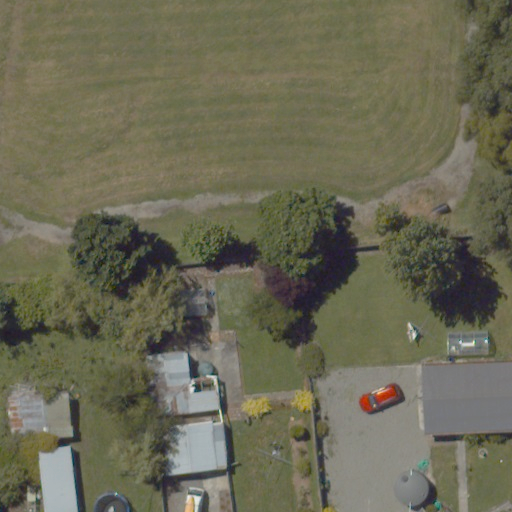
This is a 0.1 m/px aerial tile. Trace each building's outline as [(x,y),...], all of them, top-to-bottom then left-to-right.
[(165,413),(169,475),(228,471),(222,375),(191,377),(189,349),(147,351),(150,414),(165,413)] [(511,352),(420,360),(425,436),(511,429),(511,352)] [(75,382),(8,385),(10,440),(77,437),(75,382)] [(84,511),(77,440),(37,444),(43,511),(84,511)] [(409,511),(438,511),(427,498),(409,511)]
